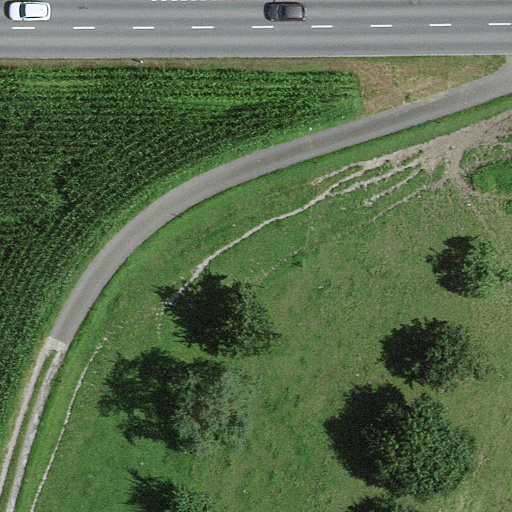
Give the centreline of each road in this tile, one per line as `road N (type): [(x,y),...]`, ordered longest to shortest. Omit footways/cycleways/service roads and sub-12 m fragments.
road 1 (track): [(4,511),(57,340),(96,274),(132,235),(170,204),(243,168),(511,81)]
road 2 (tertiary): [(0,30),(511,23)]
